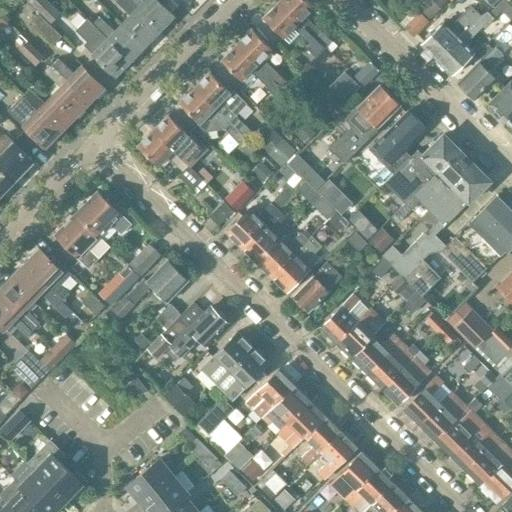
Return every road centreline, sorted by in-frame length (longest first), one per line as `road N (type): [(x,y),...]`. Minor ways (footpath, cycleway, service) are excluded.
road 1 (residential): [(467,511),(95,142)]
road 2 (residential): [(511,170),(341,0)]
road 3 (residential): [(95,142),(236,0)]
road 4 (residential): [(0,239),(95,142)]
